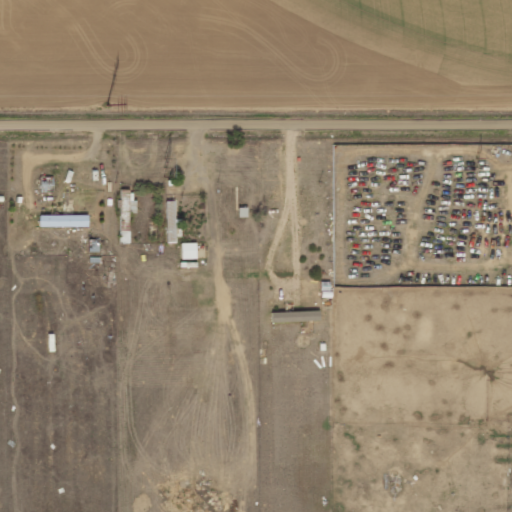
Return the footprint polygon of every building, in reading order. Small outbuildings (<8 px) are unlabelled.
[(135,213),(135,189),(121,190),(122,213),(135,213)] [(177,242),(176,215),(174,215),(174,201),(168,201),(168,210),(167,210),(168,243),(177,242)] [(90,215),(40,215),(40,227),(90,227),(90,215)] [(182,259),(198,259),(197,243),(182,243),(182,259)] [(321,311),(272,312),(272,322),(321,321),(321,311)]
